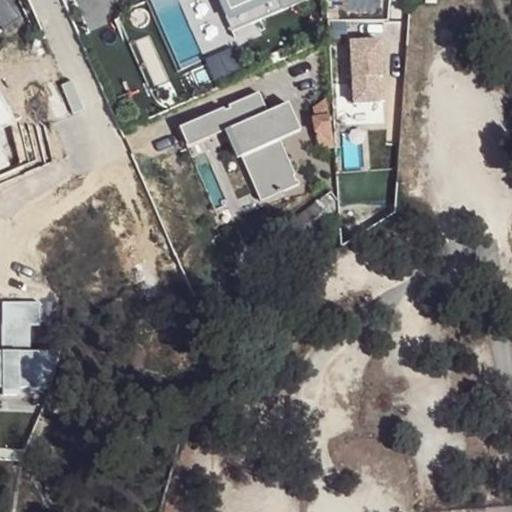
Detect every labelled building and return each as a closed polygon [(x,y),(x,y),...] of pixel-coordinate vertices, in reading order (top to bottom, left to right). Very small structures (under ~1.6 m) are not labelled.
[(147,0),(144,1),(177,70),(204,58),(199,44),(308,0),(147,0)] [(0,26),(11,19),(0,2),(0,26)] [(384,39),(349,40),(350,105),(385,105),(384,39)] [(261,95),(179,127),(188,147),(224,133),(235,163),(241,158),(258,199),(295,185),(277,140),(300,130),(286,102),(265,112),(261,95)] [(56,303),(2,302),(1,352),(0,351),(0,393),(52,398),(56,303)]
